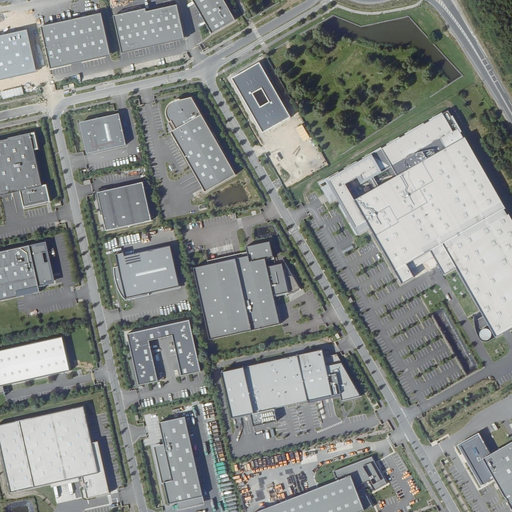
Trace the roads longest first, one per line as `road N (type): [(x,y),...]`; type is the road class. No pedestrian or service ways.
road 1 (unclassified): [(454,511),(205,67)]
road 2 (unclassified): [(53,106),(143,511)]
road 3 (unknown): [(100,318),(184,291),(171,236),(113,245)]
road 4 (unknown): [(409,432),(245,490)]
road 5 (unclassified): [(205,67),(53,106)]
road 6 (unclassified): [(321,0),(205,67)]
